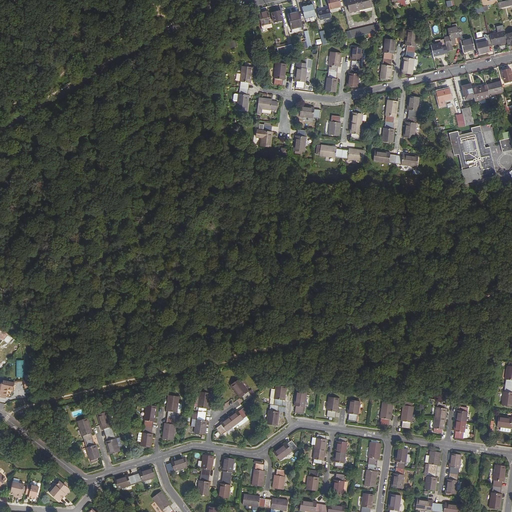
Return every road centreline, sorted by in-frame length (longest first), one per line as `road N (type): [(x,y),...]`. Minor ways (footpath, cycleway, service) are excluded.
road 1 (track): [(6,418),(20,407),(511,290)]
road 2 (residential): [(221,0),(0,130)]
